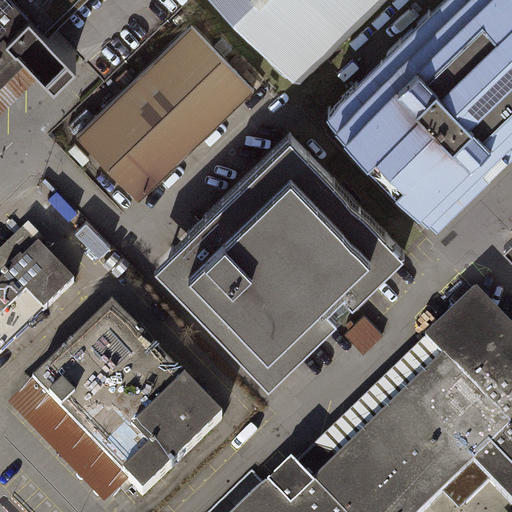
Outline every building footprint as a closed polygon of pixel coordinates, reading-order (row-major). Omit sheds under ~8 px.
[(0,0),(0,64),(27,38),(53,65),(77,42),(50,15),(65,0),(0,0)] [(221,0),(295,75),(372,0),(221,0)] [(437,215),(511,143),(511,0),(438,0),(330,103),(437,215)] [(139,194),(252,85),(192,22),(78,132),(139,194)] [(269,376),(403,248),(291,131),(156,261),(269,376)] [(0,353),(74,282),(23,230),(0,251),(0,353)] [(511,511),(511,330),(471,288),(237,511),(417,511),(470,462),(511,504),(511,511)] [(142,492),(221,416),(113,305),(34,381),(142,492)]
